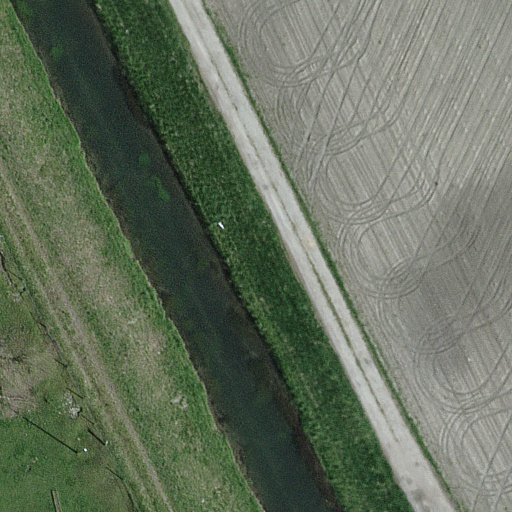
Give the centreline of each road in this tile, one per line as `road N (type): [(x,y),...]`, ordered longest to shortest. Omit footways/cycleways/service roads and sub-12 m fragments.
road 1 (track): [(181,0),(434,511)]
road 2 (track): [(0,181),(164,511)]
